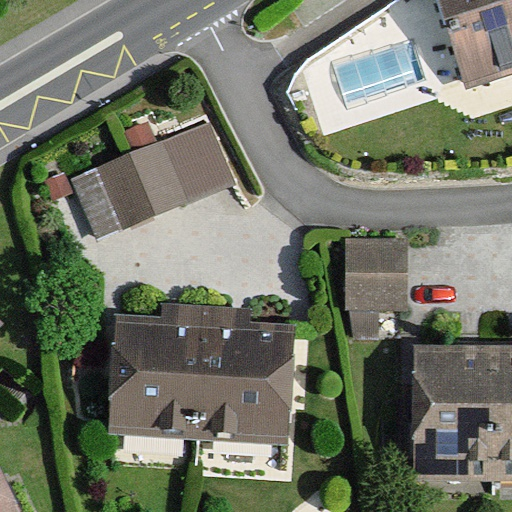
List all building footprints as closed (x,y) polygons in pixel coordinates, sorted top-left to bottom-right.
[(511,0),(429,0),(458,92),(511,76),(511,0)] [(100,237),(243,180),(218,117),(75,174),(100,237)] [(344,311),(406,314),(410,239),(348,236),(344,311)] [(153,321),(110,317),(101,438),(196,443),(202,310),(155,307),(153,321)] [(248,311),(202,310),(196,443),(283,449),(289,327),(248,325),(248,311)] [(493,350),(409,350),(404,482),(492,485),(493,350)] [(511,350),(493,350),(492,485),(511,484),(511,350)] [(0,511),(8,511),(0,493),(0,511)]
